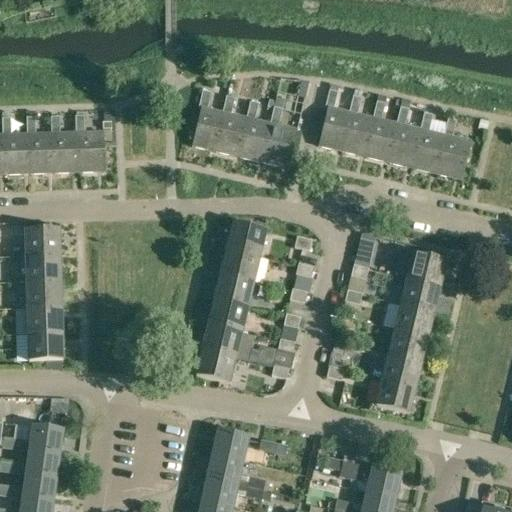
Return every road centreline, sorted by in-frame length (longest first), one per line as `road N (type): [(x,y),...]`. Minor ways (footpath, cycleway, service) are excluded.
road 1 (residential): [(0,213),(273,207),(340,220)]
road 2 (residential): [(301,417),(340,220)]
road 3 (residential): [(109,393),(301,417)]
road 4 (residential): [(340,220),(364,202),(511,234)]
road 5 (residential): [(301,417),(449,451)]
road 6 (residential): [(93,511),(109,393)]
